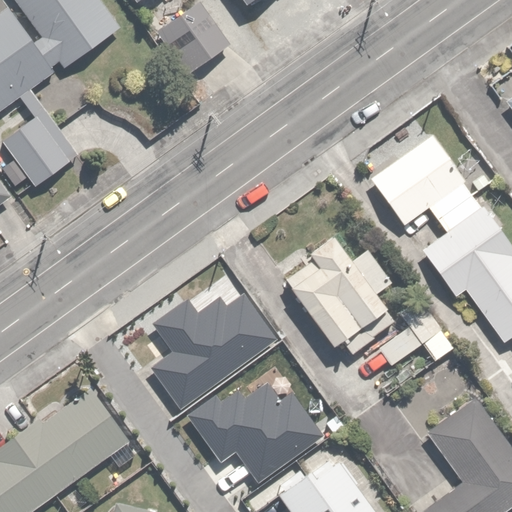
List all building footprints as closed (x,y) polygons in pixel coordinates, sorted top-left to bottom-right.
[(0,105),(115,26),(96,0),(12,0),(15,4),(0,14),(0,105)] [(230,43),(199,0),(198,0),(156,30),(187,73),(230,43)] [(511,90),(502,98),(511,112),(511,90)] [(511,252),(511,247),(432,134),(370,177),(402,223),(426,207),(444,233),(420,249),(452,295),(511,252)] [(309,258),(282,277),(328,341),(337,335),(348,349),(389,319),(374,299),(392,286),(364,247),(351,256),(334,231),(304,252),(309,258)] [(511,256),(465,290),(502,343),(511,336),(511,256)] [(443,330),(415,297),(395,314),(404,326),(379,347),(391,361),(410,345),(416,353),(443,330)] [(0,511),(23,511),(124,439),(88,390),(45,422),(38,413),(0,440),(0,511)] [(511,511),(511,457),(469,398),(423,431),(461,483),(421,511),(511,511)] [(390,511),(343,443),(272,492),(285,511),(390,511)]
